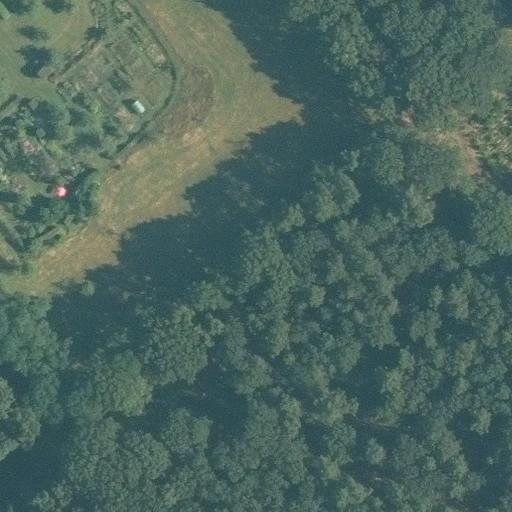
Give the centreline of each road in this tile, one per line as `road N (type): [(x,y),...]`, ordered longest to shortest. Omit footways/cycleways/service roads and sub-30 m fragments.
road 1 (track): [(511,59),(61,446)]
road 2 (track): [(311,0),(511,261)]
road 3 (tertiary): [(111,511),(0,368)]
